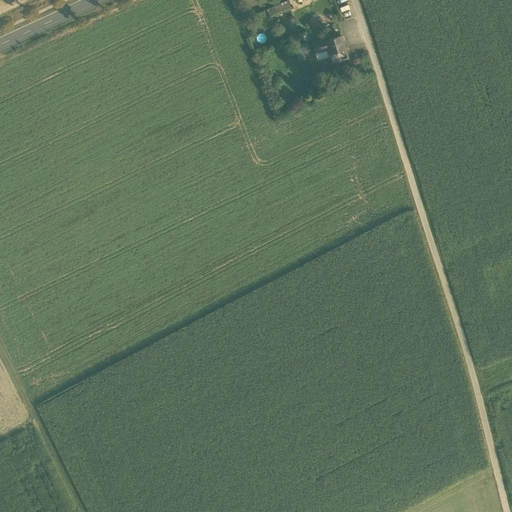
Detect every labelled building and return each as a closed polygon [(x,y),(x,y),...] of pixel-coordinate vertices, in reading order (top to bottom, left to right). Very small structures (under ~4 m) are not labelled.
[(267,10),(270,17),(290,8),(287,1),(267,10)] [(327,47),(329,54),(345,49),(340,35),(325,40),(327,47)] [(300,60),(305,58),(302,51),(310,48),(308,40),(294,45),(300,60)] [(312,44),(315,53),(321,51),(320,49),(325,48),(327,47),(325,40),(312,44)] [(315,53),(317,61),(328,57),(325,48),(320,49),(321,51),(315,53)] [(348,58),(345,49),(329,54),(330,57),(332,63),(348,58)]
